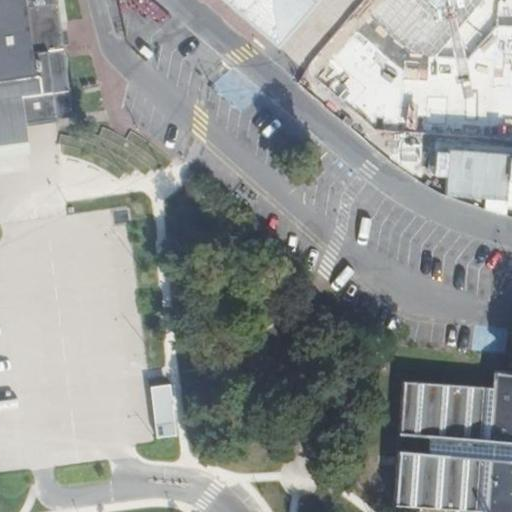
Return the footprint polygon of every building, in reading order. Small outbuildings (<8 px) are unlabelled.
[(0,0),(0,153),(17,150),(30,148),(27,125),(67,119),(66,90),(60,45),(58,10),(55,0),(0,0)] [(291,0),(358,56),(405,0),(291,0)] [(511,0),(510,0),(511,4),(469,10),(475,49),(510,44),(511,57),(511,74),(492,78),(496,110),(511,107),(511,0)] [(418,27),(443,43),(459,19),(434,3),(418,27)] [(435,90),(451,72),(437,60),(421,77),(435,90)] [(511,149),(477,148),(478,136),(456,135),(453,177),(511,180),(511,149)] [(473,327),(472,350),(505,352),(505,328),(473,327)] [(390,502),(484,508),(484,511),(511,511),(511,372),(511,373),(492,372),(491,387),(400,381),(396,432),(421,434),(420,450),(394,448),(390,502)] [(169,384),(148,385),(150,437),(171,436),(169,384)]
